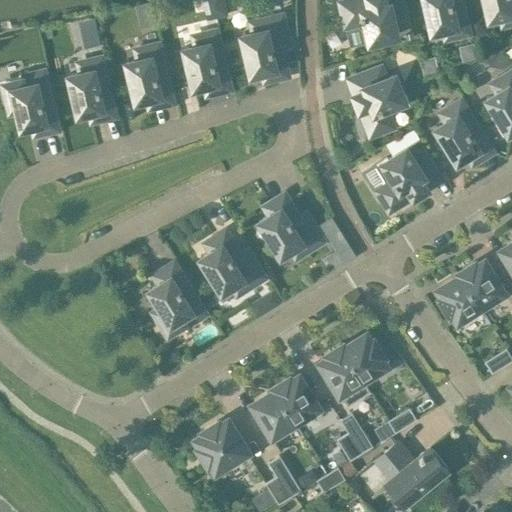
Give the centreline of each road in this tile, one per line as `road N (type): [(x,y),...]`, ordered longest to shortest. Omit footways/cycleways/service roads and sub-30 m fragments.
road 1 (residential): [(11,239),(41,266),(73,264),(268,163),(287,125),(274,106),(249,103),(30,180),(16,191),(7,224)]
road 2 (residential): [(371,264),(115,423)]
road 3 (residential): [(511,439),(371,264)]
road 4 (residential): [(511,177),(371,264)]
road 5 (residential): [(0,348),(59,396),(115,423)]
